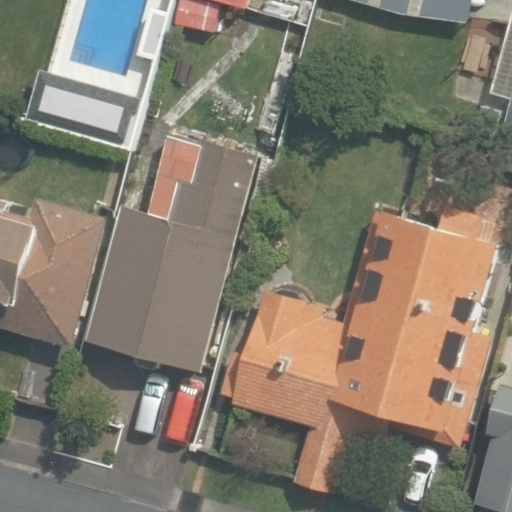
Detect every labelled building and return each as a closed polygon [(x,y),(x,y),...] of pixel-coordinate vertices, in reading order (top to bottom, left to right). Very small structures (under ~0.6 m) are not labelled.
[(160,52),(173,5),(153,0),(151,0),(139,46),(160,52)] [(178,0),(176,17),(214,26),(220,0),(241,0),(247,1),(247,0),(178,0)] [(339,18),(343,0),(317,0),(314,12),(339,18)] [(382,0),(404,6),(471,14),(474,0),(382,0)] [(511,107),(507,126),(511,127),(511,22),(494,87),(511,92),(511,107)] [(158,102),(54,73),(40,122),(143,152),(158,102)] [(500,136),(506,110),(484,105),(479,131),(500,136)] [(91,334),(206,364),(262,151),(172,127),(152,206),(126,200),(91,334)] [(511,171),(511,143),(498,139),(491,165),(511,171)] [(0,322),(1,319),(76,339),(112,211),(42,192),(36,214),(6,206),(10,194),(0,191),(0,322)] [(297,477),(340,489),(356,431),(393,441),(398,424),(464,442),(495,329),(484,326),(508,238),(484,231),(490,209),(451,199),(446,219),(392,204),(391,209),(380,206),(350,317),(328,311),(330,301),(269,284),(252,349),(237,345),(223,394),(313,419),(297,477)] [(478,498),(511,506),(511,379),(500,377),(489,425),(495,427),(478,498)]
